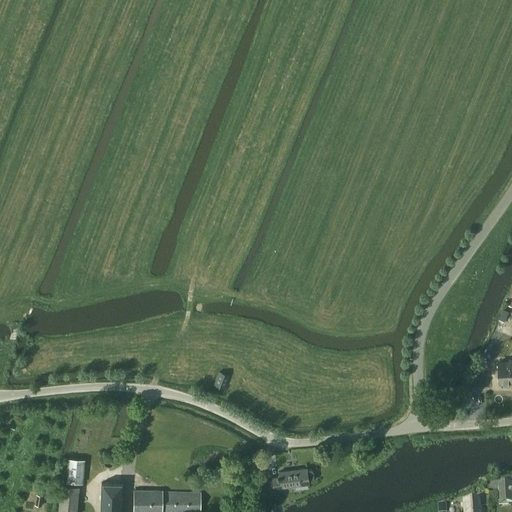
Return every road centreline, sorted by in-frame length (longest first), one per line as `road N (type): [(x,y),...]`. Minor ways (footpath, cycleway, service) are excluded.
road 1 (unclassified): [(0,397),(150,389),(293,443),(420,427)]
road 2 (track): [(150,389),(189,313),(196,259),(297,0)]
road 3 (unclassified): [(420,427),(417,358),(425,322),(511,192)]
